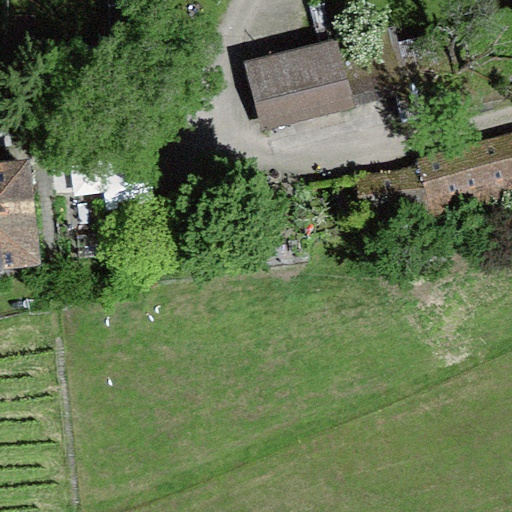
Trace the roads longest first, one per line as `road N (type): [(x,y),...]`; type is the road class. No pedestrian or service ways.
road 1 (track): [(163,156),(511,119)]
road 2 (residential): [(0,80),(36,91),(127,148),(163,156)]
road 3 (track): [(163,156),(252,0)]
